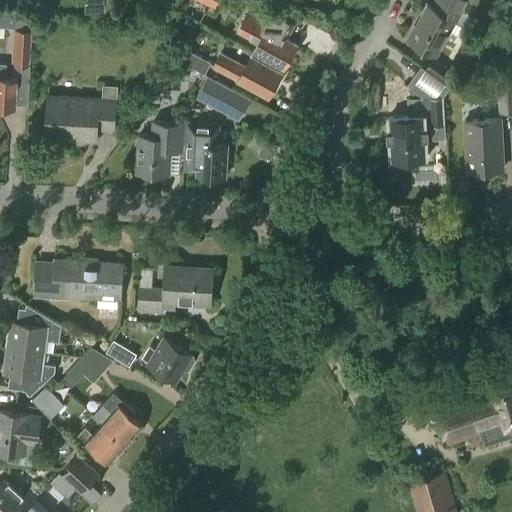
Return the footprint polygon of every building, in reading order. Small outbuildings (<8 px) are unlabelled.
[(190,0),(184,14),(197,20),(206,2),(214,6),(216,0),(190,0)] [(440,0),(435,9),(457,21),(463,10),(462,9),(466,0),(440,0)] [(414,26),(406,39),(436,56),(449,32),(467,41),(472,31),(456,22),(457,21),(435,9),(427,5),(415,27),(414,26)] [(248,12),(238,29),(259,41),(253,51),(255,52),(278,65),(283,68),(296,44),(267,28),(270,24),(248,12)] [(30,14),(14,14),(13,30),(29,30),(30,14)] [(13,30),(11,64),(27,64),(29,30),(13,30)] [(187,49),(180,60),(204,73),(210,62),(187,49)] [(220,53),(213,66),(238,79),(237,80),(268,96),(281,72),(276,70),(278,65),(255,52),(252,57),(251,56),(245,67),(220,53)] [(434,59),(425,72),(447,89),(457,76),(434,59)] [(14,78),(6,77),(2,77),(3,65),(0,64),(0,105),(12,106),(14,78)] [(511,74),(498,75),(500,111),(511,110),(511,74)] [(207,75),(196,97),(241,119),(252,97),(207,75)] [(48,95),(45,137),(96,140),(97,129),(114,130),(116,87),(104,86),(103,99),(48,95)] [(389,131),(386,131),(387,141),(390,141),(391,159),(427,158),(426,147),(428,147),(428,129),(425,129),(425,127),(444,125),(443,97),(423,98),(424,116),(389,118),(389,131)] [(500,119),(464,121),(466,170),(503,169),(500,119)] [(139,134),(137,172),(143,172),(143,173),(145,175),(147,177),(148,177),(150,178),(152,179),(154,179),(155,178),(158,178),(159,177),(160,176),(161,175),(162,173),(169,173),(170,148),(182,149),(183,123),(153,121),(153,135),(139,134)] [(187,123),(185,168),(198,169),(198,175),(224,177),(226,142),(218,142),(219,131),(211,131),(211,124),(187,123)] [(36,277),(35,295),(70,297),(71,290),(121,294),(123,262),(55,258),(54,278),(36,277)] [(140,286),(139,311),(163,312),(164,299),(210,302),(213,268),(165,265),(164,288),(140,286)] [(9,320),(6,346),(45,351),(47,339),(59,341),(61,324),(26,303),(23,322),(9,320)] [(151,346),(143,359),(176,379),(182,368),(185,369),(189,369),(195,358),(194,355),(191,353),(192,351),(164,334),(155,349),(151,346)] [(114,339),(107,351),(130,365),(137,353),(114,339)] [(6,346),(2,371),(16,373),(14,388),(24,389),(30,395),(54,372),(56,364),(44,363),(45,351),(6,346)] [(91,346),(62,379),(70,386),(92,362),(102,371),(113,359),(91,346)] [(492,384),(435,402),(447,444),(480,433),(484,445),(511,435),(511,425),(511,423),(511,422),(511,376),(491,383),(492,384)] [(47,387),(33,399),(50,419),(65,406),(47,387)] [(113,392),(93,414),(102,423),(126,443),(142,424),(131,415),(135,411),(113,392)] [(0,460),(34,465),(41,415),(0,409),(0,460)] [(85,426),(78,435),(109,462),(126,443),(102,423),(93,433),(85,426)] [(77,453),(68,463),(72,466),(90,483),(99,474),(77,453)] [(72,466),(63,475),(94,504),(102,495),(90,483),(72,466)] [(457,511),(445,471),(409,482),(417,511),(457,511)] [(0,511),(22,511),(31,502),(38,495),(30,488),(24,495),(5,478),(0,482),(0,511)] [(42,511),(31,502),(22,511),(56,511),(54,510),(51,511),(42,511)]
